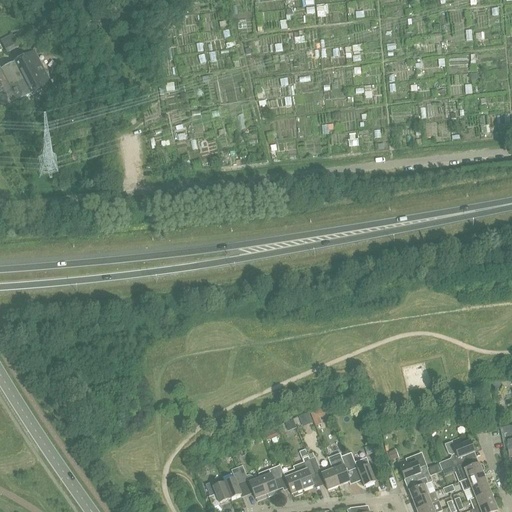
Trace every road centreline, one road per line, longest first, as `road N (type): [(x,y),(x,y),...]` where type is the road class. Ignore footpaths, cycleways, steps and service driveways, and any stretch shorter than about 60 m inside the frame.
road 1 (trunk): [(0,287),(231,261),(511,205)]
road 2 (trunk): [(511,202),(237,245),(0,270)]
road 3 (unclassified): [(511,151),(0,203)]
road 4 (secondary): [(91,511),(0,374)]
road 5 (residential): [(288,511),(395,499),(400,511)]
